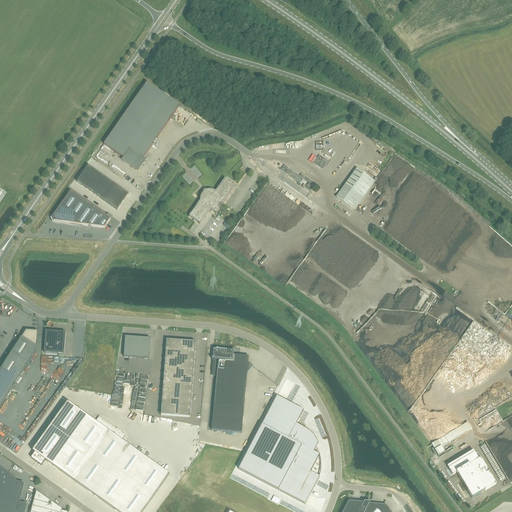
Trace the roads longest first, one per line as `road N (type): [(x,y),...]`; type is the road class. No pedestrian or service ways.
road 1 (primary): [(162,19),(222,55),(357,103),(511,201)]
road 2 (unclassified): [(337,486),(336,446),(322,410),(269,347),(216,326),(65,315)]
road 3 (secondary): [(0,253),(162,19)]
road 4 (primary): [(475,158),(266,0)]
road 5 (primary): [(475,158),(345,0)]
road 6 (unclassified): [(112,241),(187,141),(220,136),(249,154)]
